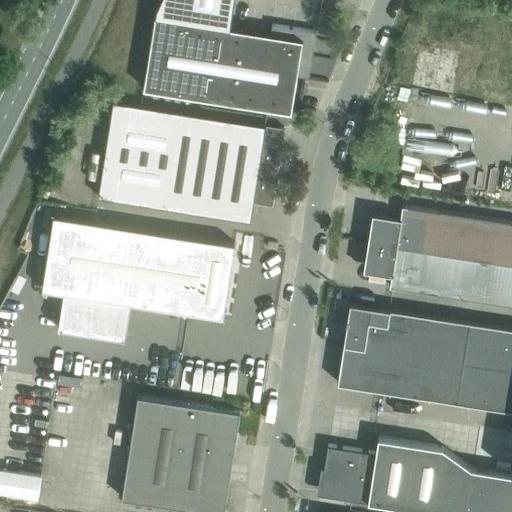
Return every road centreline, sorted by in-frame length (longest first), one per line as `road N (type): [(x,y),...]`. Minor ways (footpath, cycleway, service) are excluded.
road 1 (unclassified): [(280,511),(335,158),(396,0)]
road 2 (unknown): [(304,351),(90,359),(39,347),(17,310),(26,248)]
road 3 (secondary): [(0,136),(62,0)]
